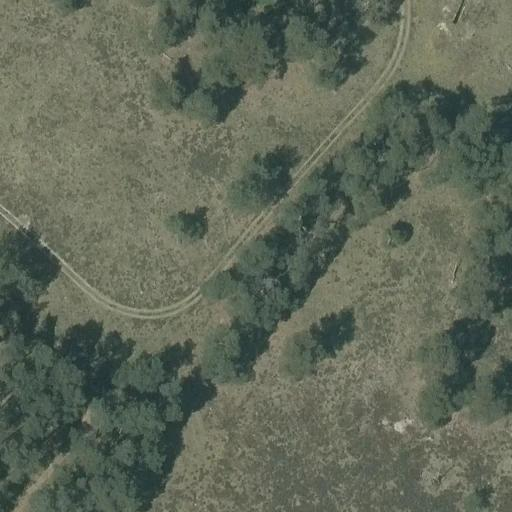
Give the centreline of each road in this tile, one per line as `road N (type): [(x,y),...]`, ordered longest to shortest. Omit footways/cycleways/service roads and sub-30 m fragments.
road 1 (track): [(16,511),(381,82),(401,47),(401,0)]
road 2 (track): [(121,384),(90,298),(0,212)]
